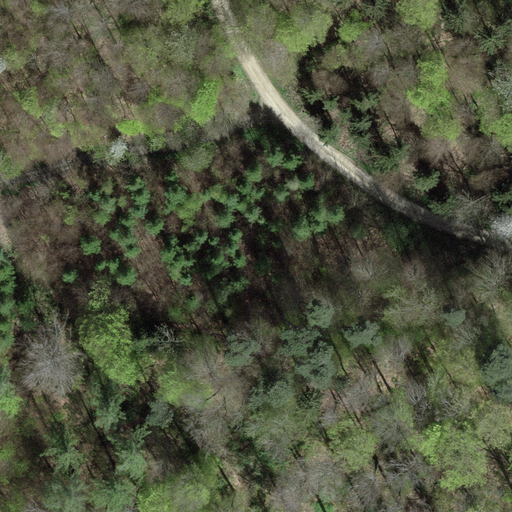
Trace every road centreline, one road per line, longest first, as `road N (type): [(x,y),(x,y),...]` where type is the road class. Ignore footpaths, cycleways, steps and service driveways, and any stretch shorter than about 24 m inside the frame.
road 1 (track): [(218,0),(259,80),(312,140),(402,205),(511,245)]
road 2 (track): [(0,177),(178,145),(277,106)]
